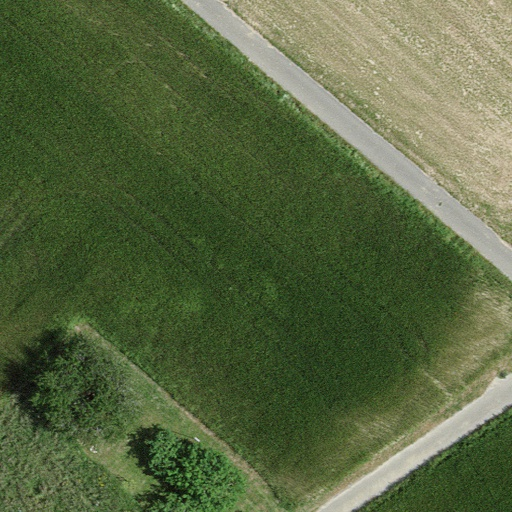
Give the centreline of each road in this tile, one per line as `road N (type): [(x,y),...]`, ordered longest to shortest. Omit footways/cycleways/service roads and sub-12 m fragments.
road 1 (track): [(511,270),(192,0)]
road 2 (track): [(511,375),(319,511)]
